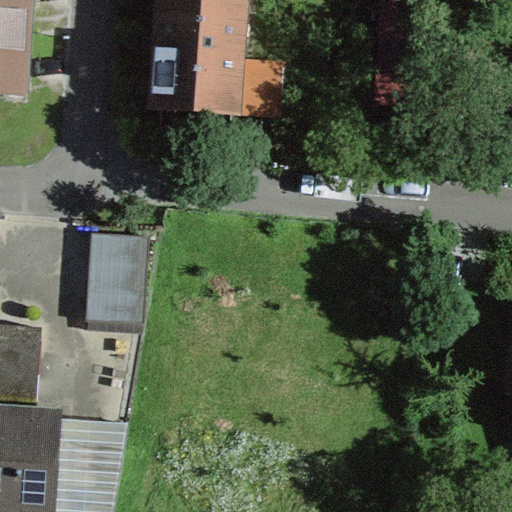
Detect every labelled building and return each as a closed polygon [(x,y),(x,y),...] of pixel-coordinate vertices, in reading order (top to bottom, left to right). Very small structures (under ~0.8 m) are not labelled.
[(0,0),(0,95),(27,97),(31,0),(0,0)] [(158,0),(154,106),(239,110),(242,55),(244,0),(158,0)] [(413,20),(383,18),(380,104),(410,105),(413,20)] [(242,55),(239,110),(239,112),(278,114),(282,57),(242,55)] [(152,237),(92,233),(87,320),(146,324),(152,237)] [(44,328),(0,325),(0,404),(38,408),(44,328)] [(511,349),(505,349),(502,394),(511,394),(511,349)] [(0,498),(55,502),(61,419),(36,417),(38,408),(0,404),(0,498)] [(112,511),(127,424),(61,419),(55,502),(54,511),(112,511)] [(0,511),(54,511),(55,502),(0,498),(0,511)]
